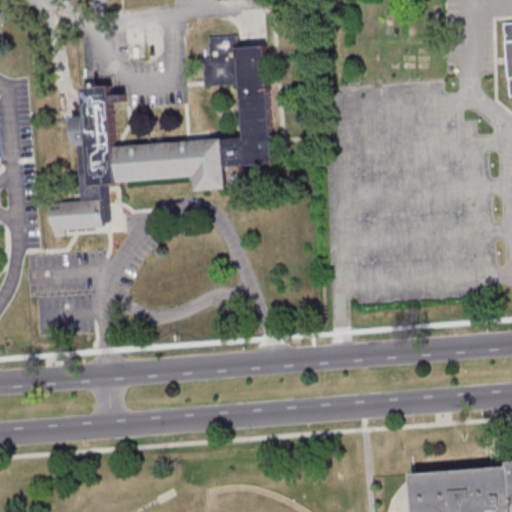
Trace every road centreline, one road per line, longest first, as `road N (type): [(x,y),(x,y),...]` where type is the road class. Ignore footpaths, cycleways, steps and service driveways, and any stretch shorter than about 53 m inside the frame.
road 1 (secondary): [(106,427),(511,395)]
road 2 (secondary): [(511,345),(107,375)]
